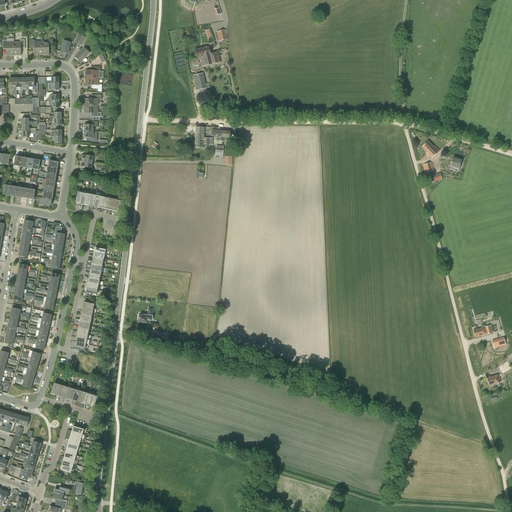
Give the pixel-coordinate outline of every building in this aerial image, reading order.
[(183,0),(185,4),(184,5),(184,6),(191,10),(194,10),(193,5),(193,4),(196,4),(197,9),(200,9),(204,2),(204,1),(203,1),(203,0),(183,0)] [(225,30),(216,32),(219,41),(228,39),(225,30)] [(78,43),(82,46),(86,38),(82,36),(78,43)] [(14,55),(13,42),(7,42),(7,40),(2,41),(3,49),(7,49),(7,55),(14,55)] [(20,42),(13,42),(14,55),(21,55),(20,49),(25,49),(24,40),(20,40),(20,42)] [(42,55),(42,42),(35,42),(35,40),(30,40),(31,48),(35,48),(35,55),(42,55)] [(48,42),(42,42),(42,55),(49,55),(49,48),(53,48),(52,40),(48,40),(48,42)] [(61,52),(68,54),(71,43),(64,41),(61,52)] [(197,58),(200,57),(211,54),(209,47),(195,50),(197,58)] [(75,57),(81,63),(90,53),(84,48),(75,57)] [(200,57),(203,66),(220,62),(218,52),(211,54),(200,57)] [(85,71),(85,78),(98,78),(102,78),(102,71),(100,71),(100,67),(94,67),(94,71),(92,71),(85,71)] [(194,76),(198,90),(206,88),(203,74),(194,76)] [(30,78),(28,78),(28,88),(29,88),(32,88),(32,90),(34,90),(34,93),(37,93),(37,83),(35,83),(35,78),(34,78),(34,77),(33,77),(31,77),(30,77),(30,78)] [(98,85),(98,78),(85,78),(85,85),(92,85),(93,85),(93,89),(98,89),(98,92),(102,92),(102,85),(98,85)] [(85,99),(85,106),(98,106),(98,104),(98,99),(101,100),(101,99),(101,96),(101,95),(92,95),(92,99),(91,99),(85,99)] [(98,106),(85,106),(85,113),(91,113),(91,117),(101,117),(101,113),(98,113),(98,106)] [(84,125),(84,131),(94,132),(94,128),(96,128),(98,127),(98,123),(98,122),(98,121),(91,121),(91,125),(84,125)] [(207,136),(218,137),(218,141),(226,142),(227,138),(230,138),(230,132),(225,131),(207,131),(207,128),(196,128),(195,148),(204,148),(204,145),(212,145),(212,139),(204,138),(204,133),(207,133),(207,136)] [(84,131),(84,138),(87,138),(90,138),(90,141),(97,142),(97,136),(97,132),(94,132),(84,131)] [(433,147),(428,141),(422,147),(427,152),(426,153),(432,158),(441,149),(437,146),(436,148),(434,146),(433,147)] [(215,156),(223,157),(224,146),(216,145),(215,156)] [(83,155),(82,161),(93,163),(93,159),(93,158),(96,158),(97,157),(98,154),(91,153),(91,156),(87,156),(83,155)] [(4,154),(2,164),(8,165),(10,155),(4,154)] [(453,158),(450,167),(459,169),(461,161),(453,158)] [(34,159),(32,169),(39,170),(40,161),(34,159)] [(82,161),(81,167),(85,168),(89,168),(89,171),(93,172),(93,168),(92,168),(93,163),(82,161)] [(422,165),(425,173),(434,171),(433,169),(432,165),(431,163),(422,165)] [(442,180),(440,173),(430,176),(432,183),(442,180)] [(52,199),(43,197),(42,204),(51,206),(52,199)] [(118,200),(116,211),(123,213),(124,207),(121,206),(122,201),(118,200)] [(23,232),(22,238),(30,239),(30,240),(33,240),(38,241),(38,239),(39,238),(34,237),(34,238),(31,237),(31,234),(23,232)] [(55,241),(55,245),(63,246),(64,240),(56,239),(52,238),(47,237),(45,237),(45,240),(52,241),(55,241)] [(95,248),(94,253),(105,255),(106,250),(110,251),(111,249),(106,248),(107,247),(98,245),(98,248),(95,248)] [(20,250),(19,256),(21,256),(21,259),(24,260),(25,257),(27,257),(28,255),(35,257),(36,256),(37,256),(40,256),(41,254),(36,253),(31,252),(28,252),(28,251),(20,250)] [(60,264),(41,261),(41,263),(43,264),(48,265),(48,264),(51,265),(51,269),(59,270),(60,264)] [(15,288),(14,294),(23,295),(26,296),(26,293),(23,293),(24,289),(15,288)] [(48,293),(47,297),(56,298),(57,292),(48,291),(45,290),(40,289),(36,288),(35,294),(37,294),(38,291),(39,292),(44,293),(48,293)] [(34,300),(33,303),(34,303),(45,305),(44,309),(53,311),(54,304),(46,303),(46,302),(43,302),(34,300)] [(11,314),(19,316),(27,317),(28,314),(22,313),(22,314),(20,313),(21,310),(12,308),(11,314)] [(144,316),(139,315),(138,322),(146,323),(147,320),(152,321),(152,316),(153,309),(148,309),(147,315),(144,315),(144,316)] [(39,331),(48,333),(49,327),(41,325),(40,328),(37,328),(37,327),(29,325),(28,328),(36,330),(39,331)] [(473,331),(475,338),(493,333),(491,326),(473,331)] [(7,331),(6,337),(24,341),(24,337),(23,338),(17,337),(15,337),(16,333),(7,331)] [(157,339),(168,340),(169,333),(158,331),(157,339)] [(492,341),(494,348),(506,344),(504,338),(492,341)] [(34,342),(33,345),(36,345),(35,348),(44,350),(45,344),(34,342)] [(0,353),(0,356),(8,359),(9,353),(1,351),(0,353)] [(33,352),(31,357),(40,360),(41,354),(33,352)] [(31,358),(29,363),(38,366),(40,360),(31,357),(31,358)] [(18,363),(18,366),(36,371),(38,366),(29,363),(28,367),(25,366),(25,365),(18,363)] [(497,367),(497,366),(492,370),(494,373),(498,369),(501,371),(505,368),(502,363),(497,367)] [(27,371),(26,375),(34,377),(36,371),(18,366),(17,369),(19,369),(24,371),(24,370),(27,371)] [(25,378),(24,380),(33,383),(34,377),(26,375),(25,378)] [(500,381),(498,375),(487,378),(489,386),(499,383),(498,381),(500,381)] [(16,378),(15,381),(20,383),(20,382),(24,383),(22,386),(31,389),(33,383),(24,380),(21,379),(16,378)] [(4,431),(6,432),(9,424),(10,421),(12,413),(7,411),(4,420),(7,421),(6,423),(4,428),(5,428),(4,431)] [(12,413),(10,421),(16,423),(18,415),(12,413)] [(18,415),(16,423),(21,425),(24,417),(18,415)] [(24,417),(21,425),(27,427),(30,419),(24,417)] [(31,447),(40,450),(42,444),(33,441),(31,447)] [(29,453),(38,455),(40,450),(31,447),(29,453)] [(3,459),(0,465),(0,467),(5,469),(8,461),(4,459),(5,456),(6,457),(8,452),(7,452),(8,450),(6,450),(5,449),(3,456),(2,458),(3,459)] [(28,458),(28,459),(36,461),(38,455),(29,453),(28,456),(28,458)] [(28,459),(26,464),(35,467),(36,461),(28,459)] [(26,464),(24,470),(33,472),(35,467),(26,464)] [(33,472),(24,470),(23,476),(31,478),(33,472)] [(75,494),(83,495),(84,488),(83,488),(84,483),(76,482),(76,485),(75,485),(75,487),(76,487),(75,494)] [(55,487),(54,493),(63,495),(64,493),(69,494),(71,488),(60,485),(59,488),(55,487)] [(3,490),(0,497),(0,504),(1,501),(5,502),(9,493),(3,490)] [(56,500),(56,502),(66,505),(67,501),(62,500),(63,495),(54,493),(52,499),(56,500)] [(20,497),(18,504),(25,506),(27,499),(20,497)] [(66,505),(56,502),(55,505),(51,504),(51,505),(49,505),(49,508),(50,509),(49,511),(53,511),(62,511),(63,509),(65,510),(66,505)]
